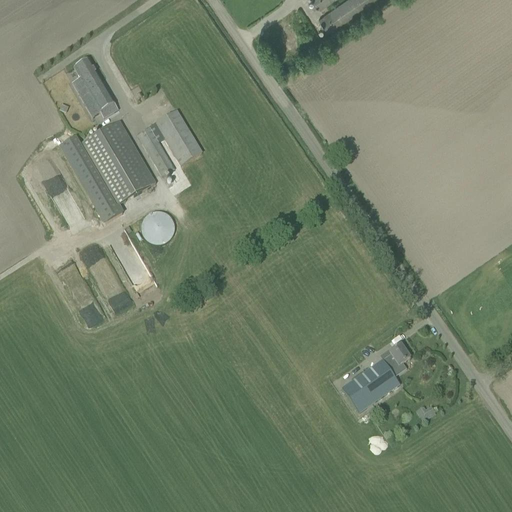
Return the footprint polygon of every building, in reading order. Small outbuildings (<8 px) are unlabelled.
[(312,0),(314,2),(309,5),(313,11),(318,8),(319,10),(328,4),(333,0),(312,0)] [(347,0),(327,14),(318,20),(328,33),(336,28),(376,0),(347,0)] [(80,81),(73,85),(93,119),(100,114),(104,120),(118,112),(88,61),(74,69),(80,81)] [(201,155),(176,113),(156,126),(181,167),(201,155)] [(124,213),(120,207),(156,186),(119,124),(79,148),(74,139),(57,149),(102,226),(124,213)] [(137,137),(162,179),(176,170),(151,129),(137,137)] [(159,248),(166,246),(171,241),(174,234),(174,227),(171,221),(166,217),(159,215),(152,216),(146,219),(142,225),(141,232),(142,239),(146,244),(152,247),(159,248)] [(98,288),(103,296),(119,285),(114,277),(98,288)] [(400,347),(393,352),(392,350),(379,359),(382,363),(342,392),(360,416),(400,387),(393,378),(404,370),(401,366),(409,360),(400,347)] [(423,424),(434,415),(428,408),(424,411),(421,408),(414,413),(423,424)]
